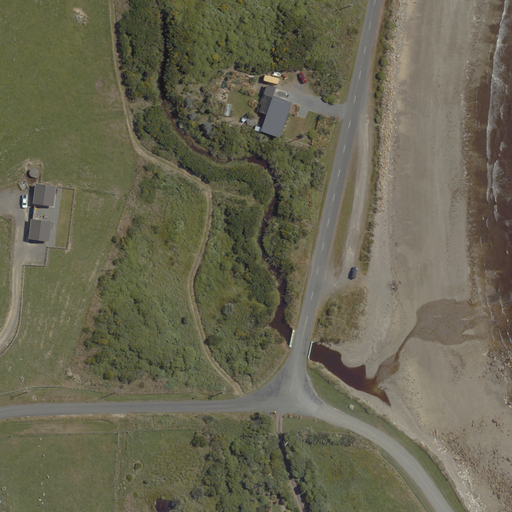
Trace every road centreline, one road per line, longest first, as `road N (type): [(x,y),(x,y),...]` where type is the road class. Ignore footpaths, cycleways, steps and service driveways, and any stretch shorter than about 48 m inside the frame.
road 1 (residential): [(377,0),(287,404)]
road 2 (residential): [(287,404),(0,413)]
road 3 (residential): [(287,404),(378,436),(405,457),(444,511)]
